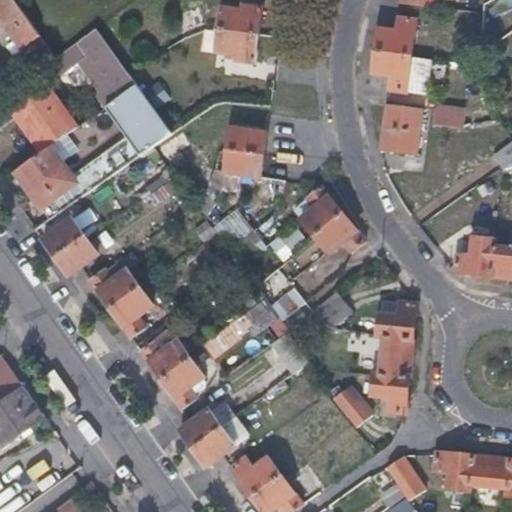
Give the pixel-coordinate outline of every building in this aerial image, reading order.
[(0,0),(0,16),(1,18),(19,42),(11,48),(20,59),(22,58),(30,69),(53,52),(15,0),(0,0)] [(410,0),(409,8),(426,11),(443,13),(444,0),(410,0)] [(476,0),(451,0),(451,4),(475,8),(476,0)] [(504,31),(511,25),(511,1),(493,15),(504,31)] [(186,39),(221,35),(260,40),(264,13),(242,10),(241,16),(224,14),(221,31),(218,23),(206,21),(200,7),(177,16),(186,39)] [(455,7),(451,24),(473,28),(476,12),(455,7)] [(96,28),(127,73),(138,66),(107,21),(96,28)] [(381,57),(416,63),(423,28),(406,25),(404,38),(385,35),(381,57)] [(98,97),(106,108),(137,86),(127,73),(96,28),(59,60),(55,64),(63,76),(87,59),(109,89),(98,97)] [(260,40),(221,35),(218,57),(234,60),(233,65),(256,69),(260,40)] [(53,52),(30,69),(37,79),(55,64),(59,60),(53,52)] [(410,98),(416,63),(381,57),(378,81),(394,84),(392,96),(410,98)] [(52,147),(44,153),(17,172),(50,220),(171,136),(137,86),(106,108),(131,141),(75,180),(52,147)] [(16,113),(44,153),(52,147),(79,128),(51,88),(16,113)] [(383,155),(401,158),(417,161),(424,120),(390,114),(383,155)] [(431,134),(460,139),(461,128),(432,122),(431,134)] [(241,191),(244,176),(262,179),(269,134),(231,129),(224,173),(218,172),(198,203),(209,211),(226,188),(241,191)] [(162,147),(176,168),(188,159),(182,149),(191,143),(184,132),(162,147)] [(511,143),(493,154),(503,171),(511,165),(511,143)] [(195,191),(202,195),(216,174),(209,169),(195,191)] [(173,174),(142,196),(147,203),(156,197),(158,200),(180,184),(173,174)] [(412,193),(421,205),(440,190),(431,179),(412,193)] [(295,214),(301,221),(316,239),(344,216),(321,188),(308,199),(310,201),(295,214)] [(236,206),(212,223),(219,233),(228,246),(252,229),(236,206)] [(367,244),(345,217),(344,216),(316,239),(331,257),(345,245),(354,254),(367,244)] [(56,258),(86,236),(74,219),(43,241),(56,258)] [(295,224),(268,241),(280,259),(307,242),(295,224)] [(252,279),(264,271),(255,258),(267,250),(252,229),(228,246),(252,279)] [(95,248),(98,253),(106,247),(97,235),(89,240),(95,248)] [(95,248),(86,236),(56,258),(69,276),(99,254),(98,253),(95,248)] [(494,278),(497,249),(498,241),(475,239),(473,257),(460,256),(458,275),(494,278)] [(511,250),(497,249),(494,278),(511,279),(511,250)] [(195,251),(168,269),(173,276),(200,258),(195,251)] [(112,309),(142,288),(129,270),(139,264),(131,253),(92,280),(112,309)] [(155,307),(142,288),(112,309),(133,337),(146,328),(139,318),(155,307)] [(315,313),(325,323),(333,327),(341,323),(355,313),(339,294),(315,313)] [(385,339),(415,343),(419,307),(381,303),(378,338),(385,339)] [(270,305),(247,321),(255,332),(278,316),(270,305)] [(283,322),(292,332),(310,318),(302,307),(283,322)] [(247,321),(233,331),(241,342),(255,332),(247,321)] [(360,342),(363,333),(341,323),(333,327),(347,335),(346,337),(360,342)] [(290,333),(272,344),(292,375),(309,364),(290,333)] [(385,339),(382,376),(411,379),(415,343),(385,339)] [(163,381),(193,360),(179,340),(162,352),(156,342),(141,352),(163,381)] [(0,405),(25,388),(3,356),(0,358),(0,405)] [(225,402),(265,372),(253,357),(213,387),(225,402)] [(183,409),(190,405),(196,400),(194,397),(190,390),(197,385),(206,378),(193,360),(163,381),(183,409)] [(411,379),(382,376),(373,375),(372,399),(390,401),(389,413),(407,415),(411,379)] [(197,385),(190,390),(194,397),(202,391),(197,385)] [(336,397),(357,426),(373,415),(352,385),(336,397)] [(25,388),(0,405),(0,444),(4,450),(47,419),(25,388)] [(194,451),(225,429),(212,411),(182,433),(194,451)] [(238,447),(225,429),(194,451),(208,469),(238,447)] [(346,439),(351,446),(364,436),(359,430),(346,439)] [(351,446),(339,454),(347,465),(372,447),(364,436),(351,446)] [(326,437),(312,447),(317,453),(331,443),(326,437)] [(331,443),(317,453),(321,460),(336,450),(331,443)] [(470,495),(471,490),(474,458),(439,455),(437,472),(449,473),(448,493),(470,495)] [(386,468),(409,501),(426,489),(402,457),(386,468)] [(235,470),(255,497),(284,477),(270,458),(256,468),(250,459),(235,470)] [(471,490),(509,493),(511,462),(474,458),(471,490)] [(284,477),(255,497),(265,511),(274,511),(282,506),(287,511),(293,511),(304,505),(284,477)] [(374,511),(388,511),(403,502),(389,483),(376,492),(382,500),(373,507),(376,511),(374,511)]
